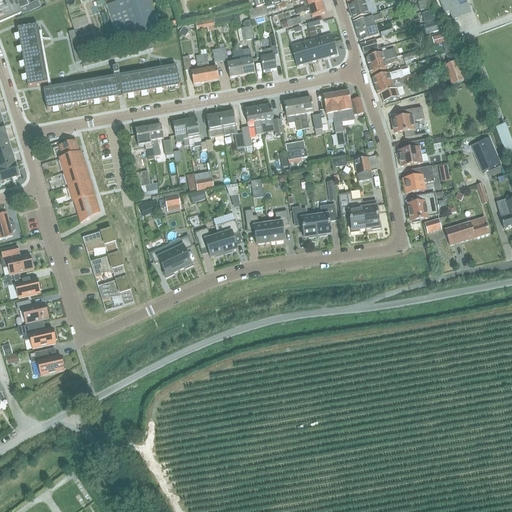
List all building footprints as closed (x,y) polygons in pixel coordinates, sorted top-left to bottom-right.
[(21,9),(18,0),(0,0),(0,22),(22,13),(21,9)] [(18,0),(21,9),(29,6),(26,0),(18,0)] [(148,0),(128,0),(107,7),(117,38),(133,33),(135,40),(159,32),(148,0)] [(253,0),(256,8),(264,6),(261,0),(253,0)] [(429,0),(418,3),(420,11),(431,8),(429,0)] [(438,0),(443,13),(448,11),(467,4),(465,0),(438,0)] [(364,1),(348,6),(353,21),(369,16),(364,1)] [(325,13),(322,2),(305,8),(296,11),(297,16),(310,11),(312,18),(325,13)] [(21,9),(22,13),(23,15),(36,9),(34,4),(29,6),(21,9)] [(249,12),(251,20),(267,16),(265,8),(249,12)] [(431,12),(423,14),(426,24),(434,21),(431,12)] [(373,18),(354,24),(356,33),(375,27),(374,23),(383,20),(380,13),(373,15),(373,18)] [(290,28),(303,24),(301,18),(288,22),(290,27),(290,28)] [(161,30),(166,28),(164,21),(158,23),(161,30)] [(214,22),(196,25),(197,30),(215,27),(214,22)] [(426,35),(439,31),(437,23),(423,27),(426,35)] [(28,87),(40,85),(48,84),(38,26),(30,28),(30,27),(18,30),(20,44),(21,45),(20,45),(23,58),(23,59),(25,72),(26,73),(25,73),(28,87)] [(378,37),(375,27),(356,33),(359,42),(378,37)] [(183,28),(179,33),(183,36),(187,31),(183,28)] [(251,28),(239,30),(241,42),(253,40),(251,28)] [(314,28),(308,30),(310,38),(316,36),(314,28)] [(380,32),(382,38),(393,35),(391,28),(380,32)] [(76,64),(82,63),(74,31),(69,33),(76,64)] [(443,34),(433,37),(435,45),(445,41),(443,34)] [(261,59),(264,74),(277,71),(274,57),(273,57),(272,50),(277,49),(275,36),(269,37),(272,50),(262,52),(260,42),(254,43),(257,60),(261,59)] [(331,36),(318,40),(324,60),(337,56),(331,36)] [(318,40),(304,44),(310,64),(324,60),(318,40)] [(379,40),(360,46),(363,55),(364,55),(386,48),(385,46),(381,47),(379,40)] [(83,68),(153,50),(153,49),(151,44),(82,62),(83,68)] [(304,44),(291,48),(297,67),(310,64),(304,44)] [(386,48),(364,55),(367,54),(369,58),(366,59),(368,67),(396,58),(394,50),(386,53),(384,49),(386,48)] [(226,50),(220,51),(222,63),(228,62),(226,50)] [(243,51),(238,52),(243,78),(255,75),(252,60),(250,50),(243,51)] [(222,63),(220,51),(213,52),(215,65),(222,63)] [(243,78),(238,52),(233,53),(235,64),(228,65),(230,80),(243,78)] [(453,52),(447,54),(450,63),(455,61),(453,52)] [(403,57),(405,63),(417,59),(415,53),(403,57)] [(207,56),(202,57),(207,84),(219,82),(217,69),(210,70),(207,56)] [(207,84),(202,57),(197,58),(199,72),(192,73),(194,86),(207,84)] [(185,72),(192,71),(189,58),(183,59),(185,72)] [(397,63),(396,58),(368,67),(371,75),(387,71),(386,67),(397,63)] [(462,81),(456,62),(444,66),(451,85),(462,81)] [(177,75),(176,67),(119,77),(122,93),(123,97),(180,87),(178,78),(178,76),(178,75),(177,75)] [(119,75),(119,74),(118,68),(113,69),(114,76),(114,78),(115,78),(118,93),(122,93),(119,77),(119,75)] [(374,87),(403,78),(401,71),(389,75),(388,74),(372,79),(374,87)] [(407,77),(409,84),(416,81),(414,75),(407,77)] [(47,111),(118,98),(118,93),(115,78),(114,78),(44,90),(45,98),(47,111)] [(403,78),(374,87),(377,96),(381,94),(384,103),(399,98),(396,90),(402,88),(400,80),(403,78)] [(349,92),(336,95),(341,123),(355,120),(354,116),(357,116),(365,114),(360,99),(350,102),(349,92)] [(336,95),(323,97),(326,116),(333,114),(334,119),(333,119),(335,134),(343,132),(341,123),(336,95)] [(311,99),(297,102),(303,131),(309,130),(307,121),(306,115),(313,114),(311,99)] [(297,102),(284,104),(285,109),(287,119),(295,117),(296,123),(295,123),(296,132),(303,131),(297,102)] [(271,106),(258,109),(263,135),(269,134),(268,127),(271,126),(271,120),(273,119),(271,106)] [(263,135),(258,109),(245,111),(247,124),(254,123),(257,136),(263,135)] [(392,121),(395,135),(404,133),(405,139),(415,137),(413,122),(424,120),(422,109),(404,112),(405,118),(392,121)] [(233,113),(220,116),(222,130),(229,129),(230,136),(237,134),(233,113)] [(222,130),(220,116),(206,118),(210,139),(224,137),(222,130)] [(312,117),(315,131),(316,137),(323,136),(320,116),(312,117)] [(505,149),(511,146),(511,139),(504,119),(494,123),(505,149)] [(197,120),(185,122),(189,146),(195,145),(194,144),(201,142),(200,137),(197,120)] [(280,120),(273,121),(276,135),(283,134),(280,120)] [(189,146),(185,122),(173,124),(175,137),(177,144),(183,143),(184,147),(189,146)] [(4,123),(0,123),(0,138),(8,136),(4,123)] [(161,126),(148,129),(151,143),(152,147),(153,157),(154,157),(160,156),(159,146),(158,146),(157,141),(163,140),(161,126)] [(242,135),(235,137),(237,150),(245,149),(246,149),(252,147),(248,128),(241,129),(242,135)] [(148,129),(136,131),(139,147),(145,146),(148,158),(149,158),(153,157),(152,147),(151,143),(148,129)] [(8,136),(0,138),(0,152),(12,149),(8,136)] [(295,138),(283,140),(285,152),(297,150),(295,138)] [(482,174),(501,166),(489,139),(470,147),(482,174)] [(171,141),(163,142),(166,157),(173,155),(171,141)] [(410,150),(398,153),(401,168),(422,164),(421,155),(427,154),(424,141),(409,144),(410,150)] [(64,158),(60,160),(73,203),(74,202),(81,223),(80,223),(81,224),(100,214),(99,212),(81,153),(79,154),(77,147),(75,142),(60,147),(64,158)] [(12,149),(0,152),(0,167),(16,162),(12,149)] [(305,149),(287,153),(289,163),(307,159),(305,149)] [(176,164),(182,163),(180,153),(174,154),(176,164)] [(354,161),(356,168),(369,165),(368,159),(354,161)] [(438,177),(447,177),(446,161),(437,162),(438,177)] [(16,162),(0,167),(0,181),(0,182),(20,176),(16,162)] [(371,173),(369,165),(356,168),(357,175),(371,173)] [(414,178),(403,180),(406,195),(425,191),(424,184),(434,182),(431,167),(413,171),(414,178)] [(142,187),(150,186),(148,173),(140,174),(142,187)] [(487,179),(482,181),(486,195),(492,193),(487,179)] [(214,189),(212,183),(196,186),(198,192),(214,189)] [(229,197),(230,197),(238,195),(237,186),(227,188),(229,197)] [(199,201),(205,200),(203,192),(197,194),(199,201)] [(411,222),(412,222),(412,224),(420,222),(419,221),(428,219),(427,218),(438,216),(434,194),(418,197),(420,203),(408,206),(411,222)] [(365,230),(361,201),(352,202),(351,195),(346,196),(339,197),(342,217),(349,215),(351,227),(350,228),(351,234),(359,232),(359,231),(365,230)] [(167,208),(180,206),(178,198),(165,200),(167,208)] [(361,200),(361,201),(365,230),(372,229),(372,230),(381,229),(380,223),(379,223),(378,218),(376,202),(362,204),(361,200)] [(151,201),(138,207),(143,218),(160,210),(159,209),(157,204),(155,201),(152,202),(151,201)] [(252,203),(254,213),(262,211),(260,201),(252,203)] [(507,208),(498,210),(504,230),(511,227),(511,201),(506,203),(507,208)] [(322,217),(315,218),(318,238),(327,237),(326,236),(331,235),(329,223),(337,222),(335,206),(321,208),(322,217)] [(318,238),(315,218),(307,219),(306,210),(301,211),(300,209),(293,210),(295,228),(302,227),(304,239),(309,238),(309,240),(318,238)] [(271,244),(267,222),(259,223),(258,216),(253,217),(252,211),(245,212),(248,232),(254,231),(257,246),(271,244)] [(276,221),(267,222),(271,244),(284,242),(282,227),(289,226),(287,212),(275,214),(276,221)] [(8,222),(6,213),(5,214),(3,213),(1,214),(0,214),(0,240),(12,237),(11,234),(15,231),(14,223),(9,221),(8,222)] [(450,247),(489,235),(484,219),(445,231),(450,247)] [(223,225),(215,227),(217,234),(224,256),(233,253),(232,252),(237,251),(236,247),(233,236),(239,234),(239,232),(238,229),(235,221),(223,225)] [(425,225),(428,235),(441,231),(438,221),(425,225)] [(105,249),(108,258),(119,255),(111,230),(84,238),(86,243),(95,242),(96,250),(105,249)] [(224,256),(217,234),(210,236),(208,230),(195,233),(199,247),(206,245),(210,259),(215,258),(216,259),(224,256)] [(188,237),(167,247),(179,272),(185,269),(186,270),(193,267),(191,261),(190,261),(188,259),(189,259),(187,254),(186,254),(185,251),(193,247),(188,237)] [(179,272),(167,247),(150,255),(155,265),(159,263),(161,266),(160,266),(162,271),(163,271),(164,273),(163,274),(166,279),(173,276),(173,275),(179,272)] [(10,276),(33,271),(30,256),(19,258),(18,255),(19,255),(17,248),(1,252),(3,259),(1,259),(3,269),(8,267),(10,276)] [(126,279),(119,255),(108,258),(92,263),(94,268),(102,267),(103,274),(113,273),(116,282),(126,279)] [(40,283),(38,283),(37,279),(30,281),(29,280),(23,282),(22,283),(20,275),(5,278),(7,287),(15,285),(18,300),(40,295),(39,291),(41,290),(40,283)] [(134,304),(126,279),(116,282),(99,287),(101,292),(110,291),(111,298),(120,297),(123,307),(134,304)] [(32,307),(30,302),(17,305),(18,311),(23,310),(26,325),(48,320),(45,304),(32,307)] [(30,340),(33,350),(56,345),(55,341),(57,340),(55,333),(53,333),(52,329),(38,333),(37,325),(18,329),(20,337),(23,337),(24,342),(30,340)] [(4,329),(5,337),(14,336),(13,327),(4,329)] [(8,346),(2,348),(5,357),(11,355),(8,346)] [(41,377),(64,372),(64,371),(65,370),(64,364),(62,364),(61,357),(49,359),(47,352),(30,355),(32,364),(38,363),(41,377)] [(16,356),(6,359),(8,365),(18,363),(16,356)]
